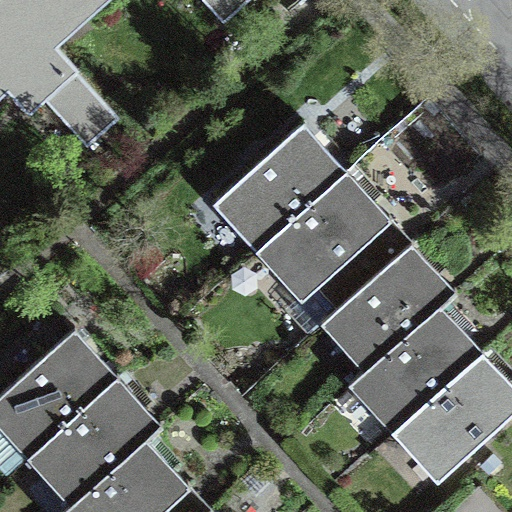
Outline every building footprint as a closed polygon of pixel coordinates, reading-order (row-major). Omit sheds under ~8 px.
[(127,118),(64,45),(25,0),(0,0),(0,103),(16,90),(36,114),(55,99),(95,146),(127,118)] [(25,0),(64,45),(115,0),(211,0),(224,14),(240,0),(25,0)] [(304,120),(217,197),(260,246),(347,168),(325,144),(304,120)] [(379,204),(347,168),(260,246),(304,295),(319,282),(339,304),(411,240),(379,204)] [(431,262),(411,240),(339,304),(325,317),(368,365),(439,302),(454,288),(431,262)] [(461,326),(439,302),(368,365),(352,379),(395,426),(482,349),(461,326)] [(73,327),(0,392),(0,417),(31,452),(116,376),(94,351),(73,327)] [(511,382),(506,377),(482,349),(395,426),(439,477),(511,412),(511,382)] [(138,400),(116,376),(31,452),(74,499),(145,436),(159,423),(138,400)] [(74,499),(59,511),(205,511),(209,509),(174,469),(145,436),(74,499)] [(510,511),(486,481),(446,511),(510,511)]
